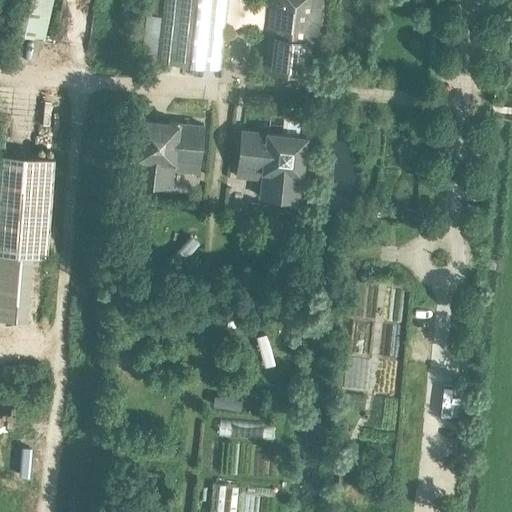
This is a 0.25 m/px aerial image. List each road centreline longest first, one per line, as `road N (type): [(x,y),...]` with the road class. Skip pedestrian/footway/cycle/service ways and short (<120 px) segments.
road 1 (track): [(46,511),(63,285),(93,85)]
road 2 (track): [(203,418),(217,216)]
